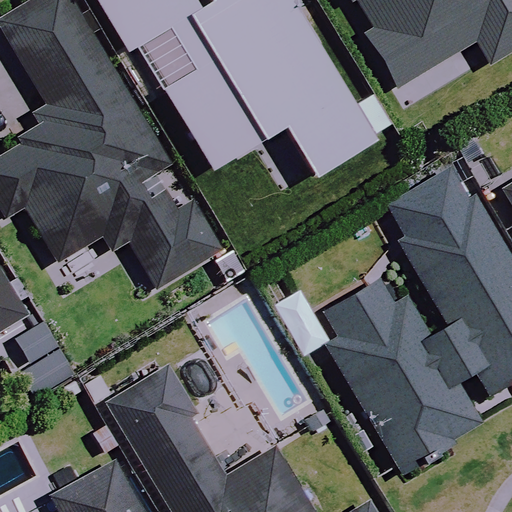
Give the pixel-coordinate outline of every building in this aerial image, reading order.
[(278,133),(306,183),(369,147),(367,143),(389,131),(370,97),(347,110),(285,0),(88,0),(120,56),(163,31),(189,78),(159,95),(204,175),(278,133)] [(511,0),(344,0),(351,13),(341,18),(385,94),(470,45),(483,68),(511,51),(511,0)] [(180,197),(73,12),(12,48),(67,142),(34,162),(38,168),(0,190),(0,211),(20,246),(40,235),(72,290),(116,265),(123,276),(141,266),(171,318),(233,282),(203,231),(185,242),(164,206),(180,197)] [(307,323),(399,479),(455,446),(450,437),(474,423),(451,385),(466,376),(480,400),(511,380),(511,280),(445,168),(375,209),(421,285),(384,307),(371,285),(307,323)] [(511,184),(500,192),(511,210),(511,184)] [(0,326),(19,315),(0,283),(0,326)] [(55,348),(39,322),(11,340),(26,366),(55,348)] [(71,374),(55,348),(26,366),(15,373),(31,398),(71,374)] [(366,511),(363,506),(352,511),(304,511),(270,454),(217,486),(185,432),(191,428),(160,375),(103,409),(163,511),(366,511)] [(127,511),(104,468),(47,500),(53,511),(127,511)]
